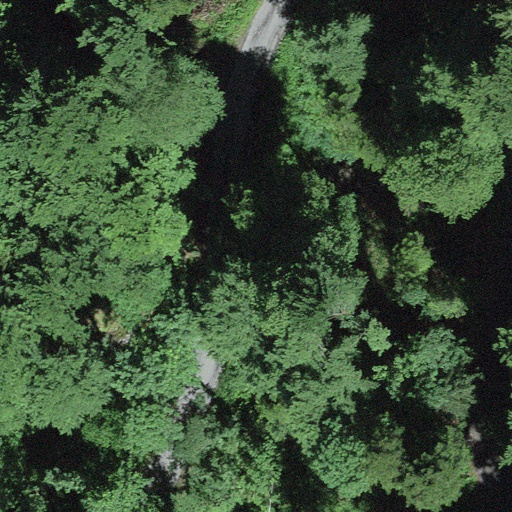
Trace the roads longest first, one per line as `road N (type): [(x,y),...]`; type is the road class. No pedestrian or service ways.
road 1 (unclassified): [(278,0),(254,45),(219,263),(148,511)]
road 2 (track): [(511,493),(481,433),(511,314)]
